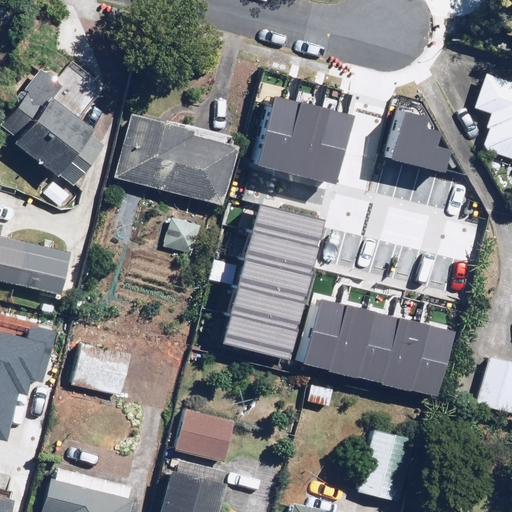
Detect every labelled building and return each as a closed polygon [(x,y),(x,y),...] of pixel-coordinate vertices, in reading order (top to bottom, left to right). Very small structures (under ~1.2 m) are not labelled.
[(511,79),(487,71),(475,104),(493,110),(487,125),(490,126),(483,147),(511,157),(511,79)] [(20,101),(1,124),(59,175),(98,130),(55,92),(35,114),(20,101)] [(196,125),(132,109),(117,174),(224,199),(238,141),(195,131),(196,125)] [(289,161),(254,152),(236,218),(327,241),(349,157),(294,143),(289,161)] [(201,224),(172,217),(165,246),(194,253),(201,224)] [(71,250),(0,233),(0,276),(61,291),(71,250)] [(353,235),(341,296),(382,304),(376,337),(438,349),(457,256),(353,235)] [(311,341),(274,333),(269,361),(305,368),(311,341)] [(0,406),(15,340),(0,336),(0,406)] [(134,349),(80,337),(70,383),(124,396),(134,349)] [(511,360),(488,353),(473,402),(511,413),(511,360)] [(335,385),(309,382),(306,401),(332,404),(335,385)] [(236,417),(184,405),(173,449),(226,461),(236,417)] [(415,437),(375,425),(357,487),(397,498),(415,437)] [(129,511),(137,483),(55,462),(42,511),(129,511)] [(219,511),(227,480),(172,468),(160,511),(219,511)] [(0,511),(8,511),(12,494),(0,491),(0,511)] [(321,511),(323,507),(294,500),(291,511),(321,511)]
